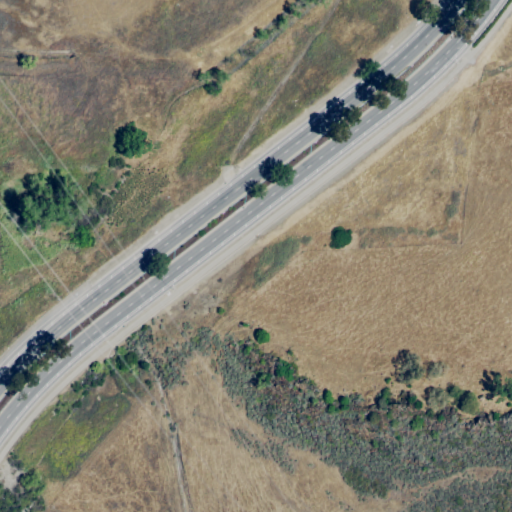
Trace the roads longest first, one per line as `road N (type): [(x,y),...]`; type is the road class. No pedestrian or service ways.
road 1 (secondary): [(0,428),(82,341),(394,99),(490,0)]
road 2 (secondary): [(457,0),(385,73),(64,322),(0,385)]
